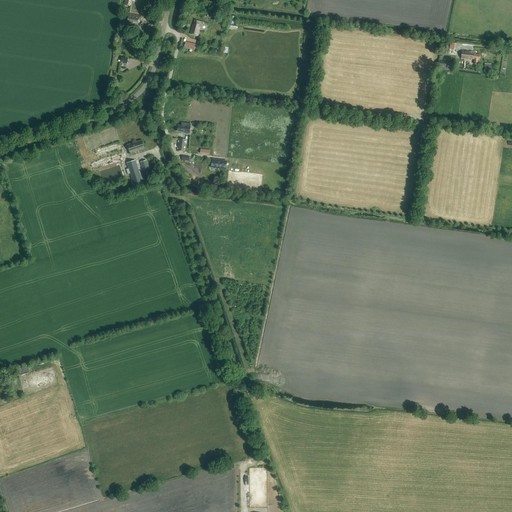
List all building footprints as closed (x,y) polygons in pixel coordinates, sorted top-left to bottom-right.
[(140,26),(142,26),(142,22),(140,21),(141,16),(127,13),(125,25),(140,28),(140,26)] [(202,27),(203,22),(195,20),(194,25),(192,24),(190,34),(198,36),(200,27),(202,27)] [(185,42),(184,48),(194,50),(195,44),(185,42)] [(479,60),(480,55),(475,54),(475,52),(462,51),(461,59),(472,60),(472,59),(474,59),(474,64),(478,64),(478,60),(479,60)] [(439,69),(454,70),(455,62),(440,61),(439,69)] [(491,72),(492,64),(485,63),(484,72),(491,72)] [(181,122),(181,126),(178,125),(177,132),(185,132),(185,133),(189,134),(191,123),(181,122)] [(177,151),(185,151),(186,139),(178,138),(177,151)] [(122,141),(96,148),(100,159),(91,161),(94,170),(100,168),(101,170),(107,168),(106,166),(124,161),(121,151),(125,150),(122,141)] [(130,153),(144,148),(142,141),(128,145),(130,153)] [(212,159),(211,168),(226,170),(227,161),(212,159)] [(134,185),(142,182),(135,160),(126,163),(134,185)] [(143,170),(149,168),(146,160),(140,162),(143,170)] [(268,499),(267,478),(258,479),(259,499),(268,499)]
